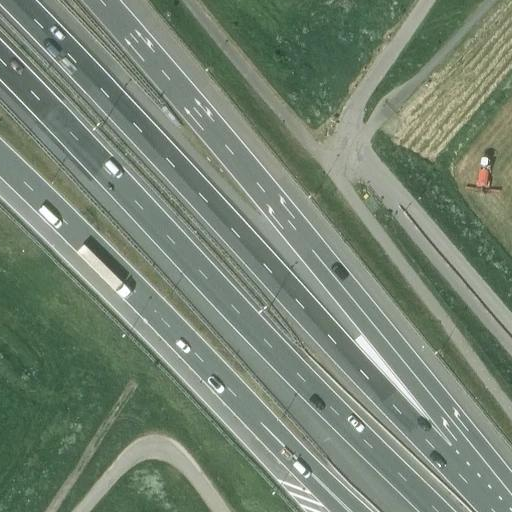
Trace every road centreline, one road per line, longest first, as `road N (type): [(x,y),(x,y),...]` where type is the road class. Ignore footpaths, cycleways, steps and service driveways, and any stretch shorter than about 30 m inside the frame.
road 1 (motorway): [(440,454),(16,0)]
road 2 (motorway): [(0,62),(407,511)]
road 3 (motorway): [(440,454),(376,327),(99,0)]
road 4 (motorway): [(0,161),(340,511)]
